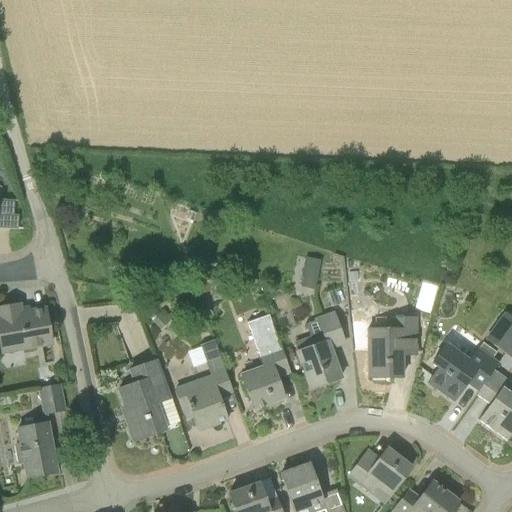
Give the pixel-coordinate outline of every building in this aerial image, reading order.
[(0,228),(17,229),(17,228),(18,216),(13,216),(14,201),(0,200),(0,228)] [(301,286),(313,289),(315,279),(303,277),(301,286)] [(204,281),(195,284),(199,296),(208,293),(204,281)] [(0,344),(1,353),(51,344),(45,310),(20,314),(18,305),(0,308),(0,344)] [(169,319),(162,311),(151,321),(159,329),(169,319)] [(310,337),(293,344),(295,350),(310,390),(340,379),(329,350),(346,344),(334,311),(314,318),(323,340),(312,344),(310,337)] [(511,318),(505,313),(493,331),(500,336),(493,346),(506,355),(511,345),(511,318)] [(239,374),(253,410),(284,399),(276,380),(290,374),(286,364),(281,351),(268,316),(247,324),(257,352),(262,365),(261,365),(239,374)] [(367,323),(349,323),(351,350),(366,350),(368,378),(402,378),(401,353),(415,353),(415,317),(393,317),(393,329),(382,329),(382,331),(368,332),(368,330),(367,330),(367,323)] [(227,420),(219,396),(232,391),(214,341),(200,346),(208,369),(205,370),(208,377),(173,391),(179,406),(187,403),(197,431),(227,420)] [(436,370),(428,382),(448,397),(450,393),(456,397),(466,383),(478,392),(492,374),(491,373),(495,367),(490,363),(497,354),(483,344),(468,364),(465,362),(443,345),(429,365),(436,370)] [(293,359),(294,358),(292,350),(291,351),(290,348),(281,351),(286,364),(294,361),(293,359)] [(134,384),(118,390),(127,414),(131,412),(134,419),(125,422),(132,442),(165,430),(156,402),(169,397),(154,359),(128,369),(134,384)] [(506,440),(511,431),(511,388),(492,374),(478,392),(492,402),(479,421),(506,440)] [(44,415),(64,411),(59,385),(39,389),(44,415)] [(24,462),(27,479),(56,473),(47,423),(17,428),(20,445),(16,446),(19,463),(24,462)] [(366,452),(349,477),(372,495),(378,487),(390,496),(411,468),(386,450),(377,460),(366,452)] [(309,464),(280,475),(292,511),(319,511),(323,511),(342,511),(335,491),(321,496),(309,464)] [(449,511),(457,502),(432,482),(421,496),(410,489),(393,511),(449,511)] [(265,501),(258,483),(228,494),(234,511),(281,511),(276,497),(265,501)]
